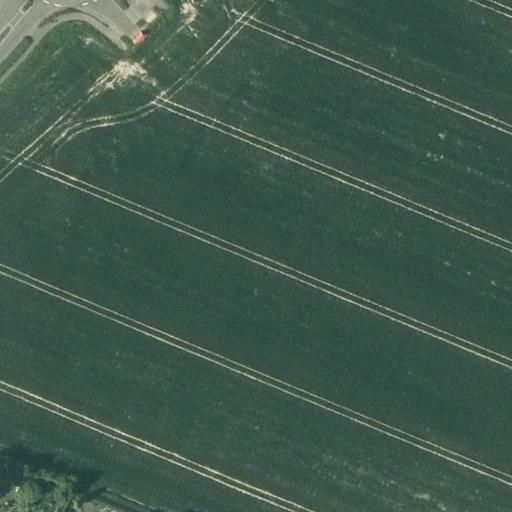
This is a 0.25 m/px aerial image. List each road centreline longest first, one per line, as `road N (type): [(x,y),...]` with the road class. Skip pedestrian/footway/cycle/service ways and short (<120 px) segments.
road 1 (residential): [(121,420),(142,367),(344,454)]
road 2 (residential): [(414,297),(344,454)]
road 3 (residential): [(344,454),(480,511)]
